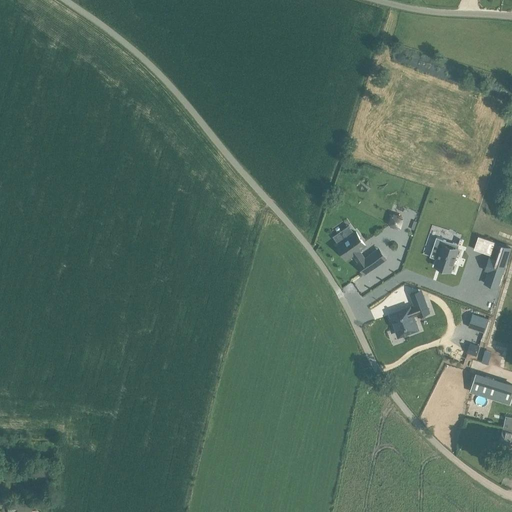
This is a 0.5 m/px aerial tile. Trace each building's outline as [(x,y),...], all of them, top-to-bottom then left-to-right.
[(356,232),(337,245),(346,258),(353,254),(359,263),(357,264),(364,274),(376,266),(369,256),(365,259),(359,250),(365,245),(356,232)] [(511,248),(495,242),(491,255),(490,257),(489,257),(485,270),(489,271),(485,283),(497,287),(511,248)] [(442,247),(435,273),(457,280),(464,253),(442,247)] [(410,307),(390,315),(398,337),(418,329),(413,315),(418,314),(418,315),(430,311),(421,289),(410,293),(416,307),(410,309),(410,307)] [(484,332),(489,319),(473,313),(468,327),(484,332)] [(476,356),(480,346),(470,343),(467,353),(476,356)] [(510,404),(511,398),(511,383),(446,363),(440,382),(510,404)] [(501,445),(511,446),(511,428),(504,427),(501,445)] [(22,475),(45,475),(45,467),(22,467),(22,475)]
